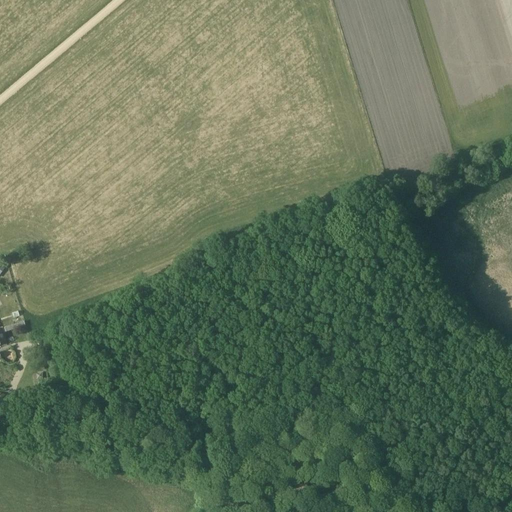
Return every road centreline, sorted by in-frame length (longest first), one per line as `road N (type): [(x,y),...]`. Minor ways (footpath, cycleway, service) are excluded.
road 1 (track): [(234,476),(269,459),(300,430),(454,428),(511,401)]
road 2 (track): [(234,476),(179,450),(0,411)]
road 3 (track): [(0,99),(117,0)]
